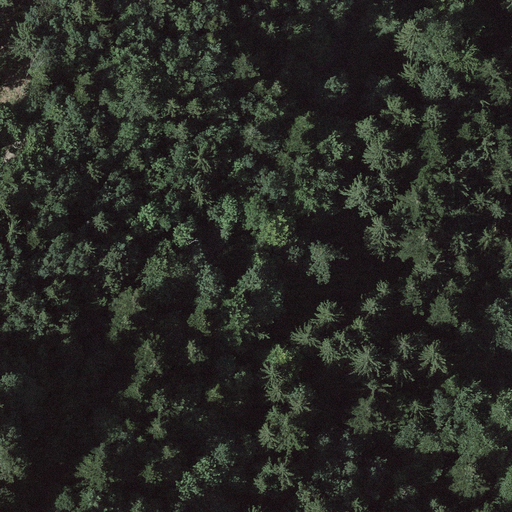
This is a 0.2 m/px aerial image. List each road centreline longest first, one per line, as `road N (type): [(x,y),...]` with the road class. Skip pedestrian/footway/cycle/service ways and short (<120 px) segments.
road 1 (track): [(41,511),(154,315),(256,184),(368,0)]
road 2 (track): [(217,511),(277,296),(410,0)]
